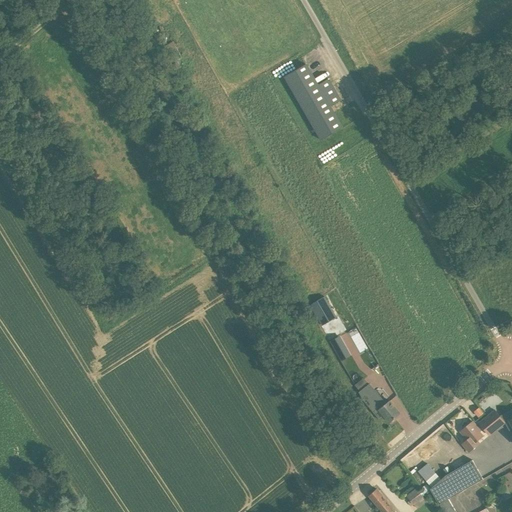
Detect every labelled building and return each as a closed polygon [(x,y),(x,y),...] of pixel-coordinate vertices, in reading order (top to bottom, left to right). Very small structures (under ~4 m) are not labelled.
[(342,128),(342,127),(330,107),(340,101),(328,79),(317,85),(305,64),(284,77),(321,140),(342,128)] [(311,305),(323,326),(337,318),(324,297),(311,305)] [(353,336),(360,349),(367,345),(360,332),(353,336)] [(390,423),(401,414),(390,401),(384,406),(374,393),(369,397),(390,423)] [(479,417),(483,414),(479,408),(475,411),(479,417)] [(487,416),(498,429),(506,423),(495,410),(487,416)] [(487,416),(479,423),(490,436),(498,429),(487,416)] [(463,444),(469,453),(480,444),(478,441),(484,436),(476,427),(477,426),(473,422),(461,432),(465,436),(465,435),(469,440),(463,444)] [(439,504),(449,499),(484,479),(472,460),(447,475),(441,480),(428,464),(418,471),(432,488),(430,489),(439,505),(439,504)] [(508,487),(501,491),(504,496),(510,493),(508,487)] [(396,511),(377,489),(369,496),(382,511),(396,511)] [(417,489),(407,496),(410,500),(413,504),(413,505),(423,497),(417,489)] [(443,511),(456,511),(449,499),(439,504),(443,511)]
